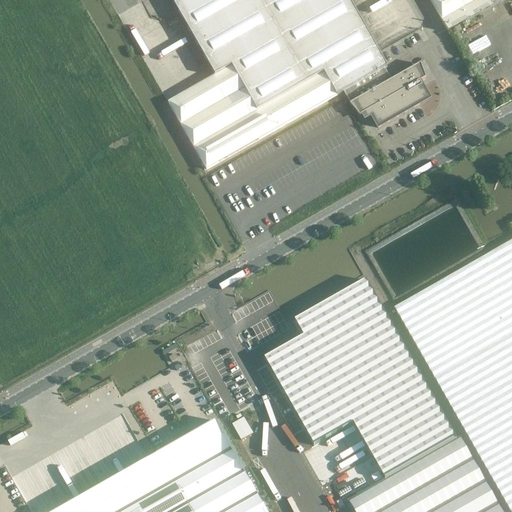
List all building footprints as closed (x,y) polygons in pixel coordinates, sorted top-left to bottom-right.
[(349,105),(359,117),(362,115),(365,119),(371,116),(378,128),(419,105),(422,103),(424,100),(425,100),(426,100),(426,99),(426,98),(426,97),(426,96),(425,96),(425,93),(424,90),(420,82),(426,79),(421,65),(390,82),(383,70),(387,67),(348,0),(176,0),(172,2),(214,76),(168,103),(206,170),(336,96),(343,92),(350,105),(349,105)] [(429,0),(448,33),(505,0),(429,0)] [(511,511),(511,241),(394,309),(434,379),(510,511),(511,511)] [(193,418),(194,412),(193,406),(192,401),(189,397),(186,393),(183,389),(178,387),(172,385),(167,384),(162,384),(157,385),(151,388),(147,391),(143,395),(140,400),(138,406),(138,411),(138,417),(139,421),(142,427),(145,431),(149,434),(153,437),(159,439),(165,440),(170,440),(175,438),(181,436),(185,432),(188,429),(191,424),(193,418)] [(266,511),(215,422),(118,477),(57,511),(266,511)] [(501,511),(459,438),(348,501),(353,511),(501,511)]
